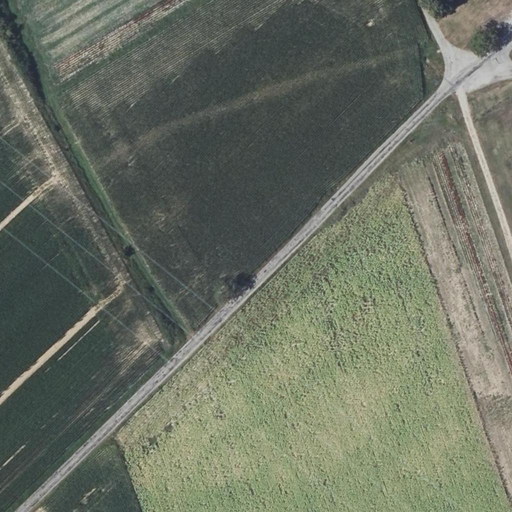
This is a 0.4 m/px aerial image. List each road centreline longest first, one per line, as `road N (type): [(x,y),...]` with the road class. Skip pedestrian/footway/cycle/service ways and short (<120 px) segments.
road 1 (unclassified): [(22,511),(438,96),(511,37)]
road 2 (track): [(456,81),(511,243)]
